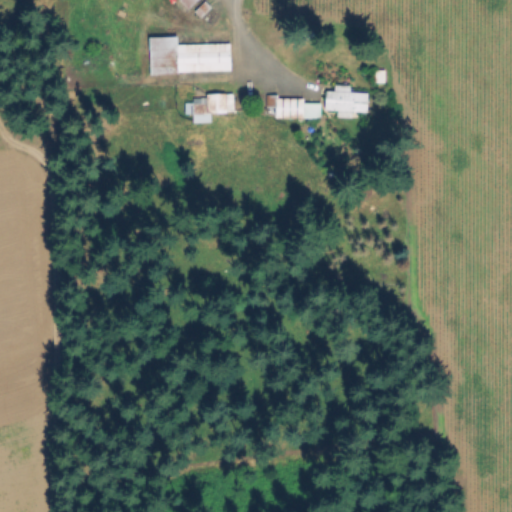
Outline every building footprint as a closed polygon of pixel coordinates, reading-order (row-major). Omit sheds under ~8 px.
[(196,0),(187,8),(180,0),(196,0)] [(206,0),(212,6),(201,17),(195,11),(206,0)] [(151,37),(178,37),(179,44),(230,43),(231,71),(151,73),(150,46),(151,46),(151,37)] [(385,70),(385,82),(374,82),(374,70),(385,70)] [(350,82),(349,90),(368,91),(367,110),(353,110),(353,117),(338,117),(339,109),(325,108),(327,89),(334,89),(334,81),(350,82)] [(224,93),(226,112),(211,113),(212,121),(194,123),(193,112),(185,113),(184,103),(192,102),(191,97),(224,93)] [(321,103),(321,117),(277,118),(277,107),(271,107),(271,106),(266,106),(266,94),(281,94),(281,98),(304,98),(304,103),(321,103)]
